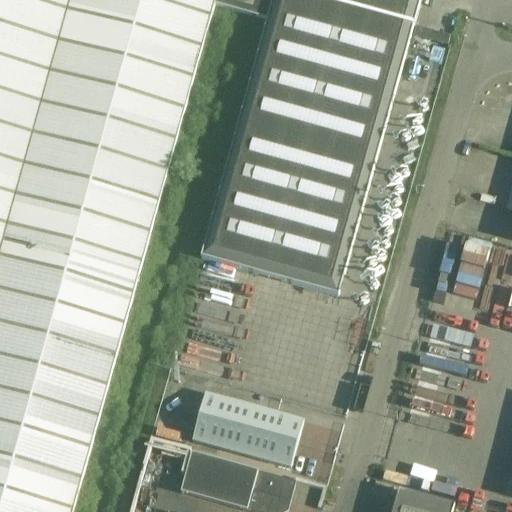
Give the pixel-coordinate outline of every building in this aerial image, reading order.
[(0,0),(0,511),(73,511),(215,9),(228,13),(229,13),(233,14),(237,0),(0,0)] [(267,23),(200,261),(338,299),(421,0),(237,0),(233,14),(267,23)] [(291,471),(304,423),(277,416),(205,396),(192,444),(291,471)] [(242,511),(287,511),(295,485),(191,456),(180,495),(242,511)] [(392,511),(452,511),(454,508),(398,493),(392,511)]
